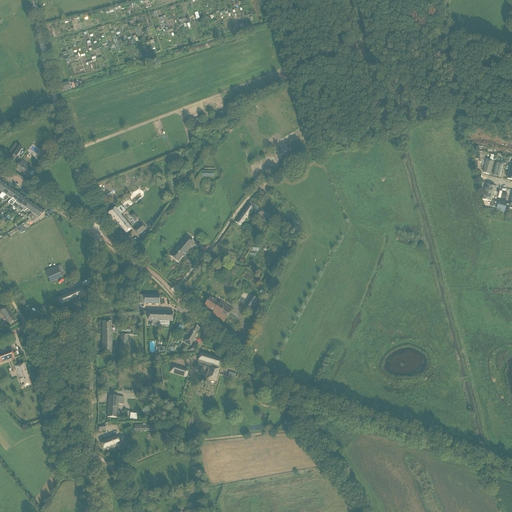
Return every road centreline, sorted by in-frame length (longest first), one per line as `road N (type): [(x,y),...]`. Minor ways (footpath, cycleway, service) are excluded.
road 1 (unclassified): [(94,511),(90,312),(97,234)]
road 2 (residential): [(97,234),(152,272),(283,393)]
road 3 (track): [(97,234),(33,0)]
road 4 (track): [(368,511),(332,446),(283,393)]
